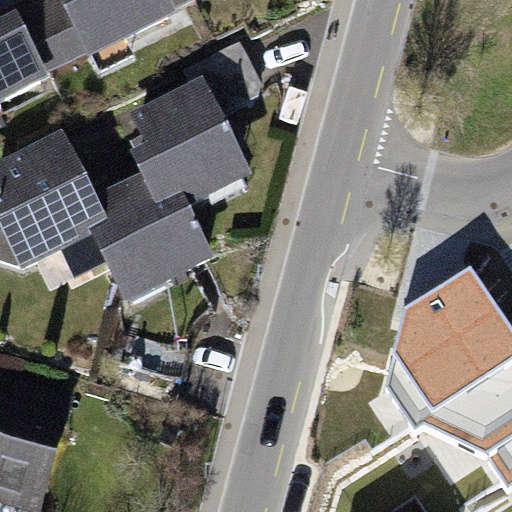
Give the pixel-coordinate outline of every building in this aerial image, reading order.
[(63,0),(87,48),(122,31),(127,41),(172,19),(162,0),(63,0)] [(0,35),(0,105),(42,83),(17,31),(2,40),(0,35)] [(141,167),(152,188),(168,219),(183,211),(213,197),(206,187),(242,169),(238,163),(247,137),(220,128),(216,120),(260,99),(263,90),(243,50),(190,76),(203,99),(142,128),(157,159),(141,167)] [(89,220),(99,215),(63,148),(0,178),(16,210),(0,219),(8,234),(0,258),(0,261),(26,271),(67,251),(61,240),(92,225),(89,220)] [(152,188),(99,215),(89,220),(92,225),(124,287),(158,270),(166,285),(210,262),(183,211),(168,219),(152,188)] [(192,355),(140,339),(131,368),(183,384),(192,355)] [(44,420),(0,406),(0,500),(3,491),(44,503),(74,403),(51,396),(44,420)]
